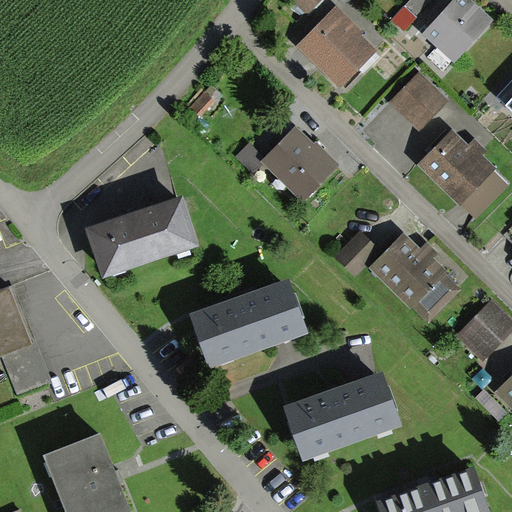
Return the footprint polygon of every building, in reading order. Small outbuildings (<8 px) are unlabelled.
[(292,0),(309,15),(322,0),(292,0)] [(453,64),(494,21),(472,0),(451,0),(420,33),(453,64)] [(335,8),(298,47),(339,87),(376,49),(362,36),(363,35),(335,8)] [(448,101),(418,72),(389,102),(419,130),(448,101)] [(511,80),(494,100),(511,116),(511,80)] [(267,155),(262,161),(303,200),(336,166),(296,126),(267,155)] [(454,129),(420,165),(475,217),(506,184),(491,171),(494,168),(480,155),(486,149),(474,137),(469,142),(454,129)] [(253,171),(262,161),(267,155),(250,139),(235,156),(253,171)] [(87,227),(104,278),(199,246),(182,196),(87,227)] [(428,324),(462,290),(447,276),(449,274),(405,231),(367,269),(412,312),(413,310),(428,324)] [(356,274),(379,250),(360,232),(337,256),(356,274)] [(0,281),(0,365),(14,399),(50,383),(6,279),(0,281)] [(191,315),(209,366),(307,332),(288,280),(191,315)] [(511,330),(511,319),(493,301),(458,336),(482,360),(511,330)] [(285,406),(305,461),(401,427),(381,371),(285,406)] [(511,377),(497,393),(511,407),(511,377)] [(125,511),(95,438),(46,457),(68,511),(125,511)] [(377,498),(381,511),(489,511),(474,466),(377,498)]
